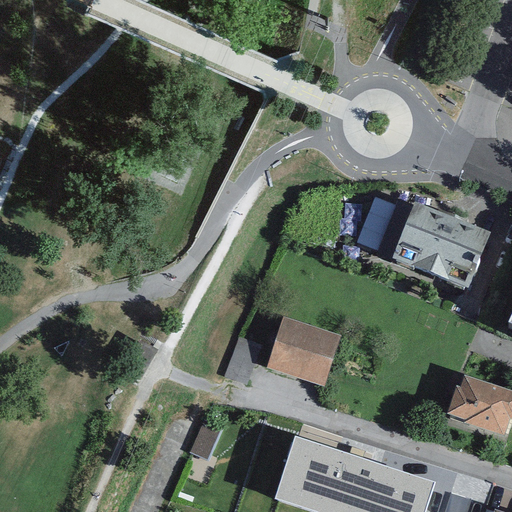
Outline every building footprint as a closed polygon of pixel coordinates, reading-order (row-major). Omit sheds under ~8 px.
[(492,236),(415,204),(392,258),(469,291),(492,236)] [(341,338),(282,319),(265,370),(325,389),(341,338)] [(238,341),(225,370),(245,378),(257,349),(238,341)] [(139,342),(126,363),(142,372),(154,351),(139,342)] [(511,390),(465,375),(460,389),(456,387),(447,414),(466,420),(465,423),(504,436),(509,421),(511,421),(511,390)] [(465,511),(472,493),(404,471),(390,511),(465,511)]
